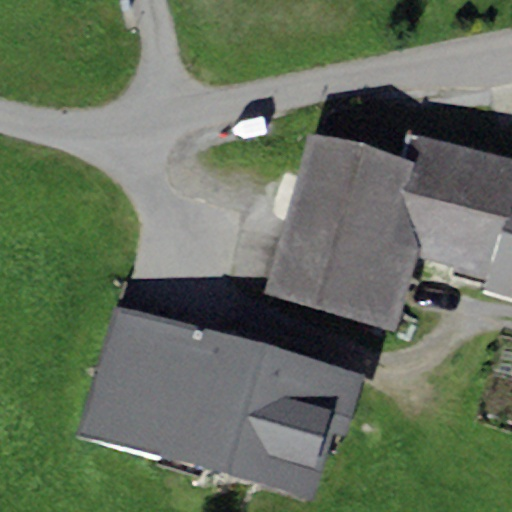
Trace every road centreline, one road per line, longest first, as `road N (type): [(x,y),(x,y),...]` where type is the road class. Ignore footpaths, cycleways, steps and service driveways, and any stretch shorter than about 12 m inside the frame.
road 1 (residential): [(511,50),(169,124)]
road 2 (residential): [(169,124),(54,131),(0,118)]
road 3 (residential): [(169,124),(145,0)]
